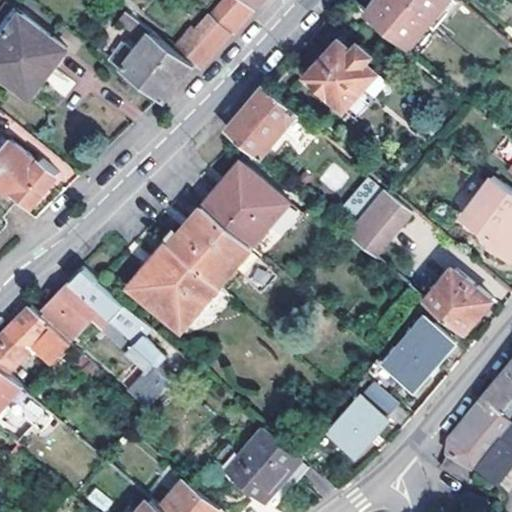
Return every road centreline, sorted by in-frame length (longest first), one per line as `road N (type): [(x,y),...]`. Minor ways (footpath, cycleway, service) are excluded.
road 1 (tertiary): [(310,0),(128,186),(0,301)]
road 2 (residential): [(394,465),(511,325)]
